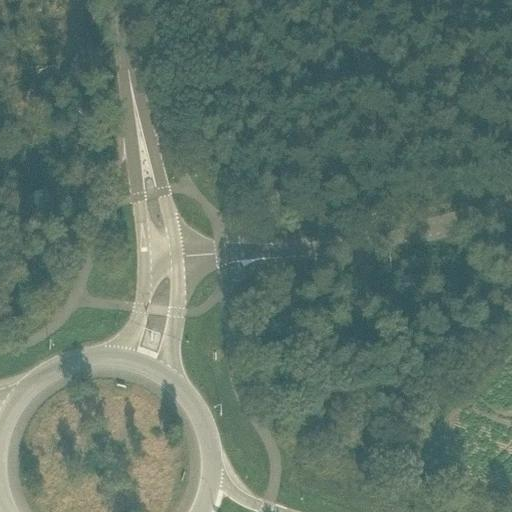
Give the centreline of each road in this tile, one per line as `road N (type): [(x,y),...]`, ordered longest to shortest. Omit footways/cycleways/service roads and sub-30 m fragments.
road 1 (unclassified): [(176,258),(407,234),(511,201)]
road 2 (tertiary): [(176,258),(135,112)]
road 3 (tertiary): [(135,112),(145,262)]
road 4 (tertiary): [(169,384),(176,258)]
